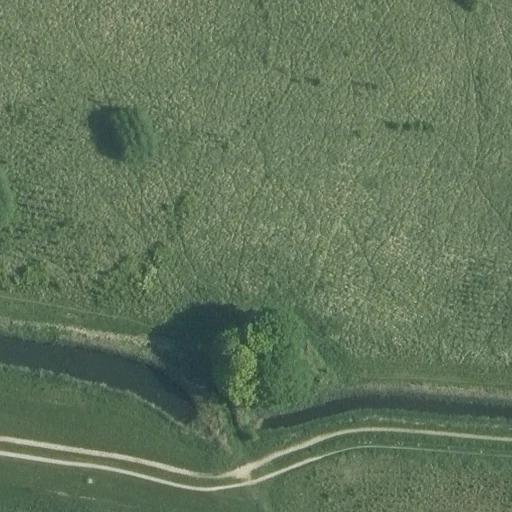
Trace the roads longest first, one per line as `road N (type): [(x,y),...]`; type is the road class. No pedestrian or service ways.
road 1 (unknown): [(511,441),(362,429),(214,478),(0,440)]
road 2 (track): [(268,511),(185,339)]
